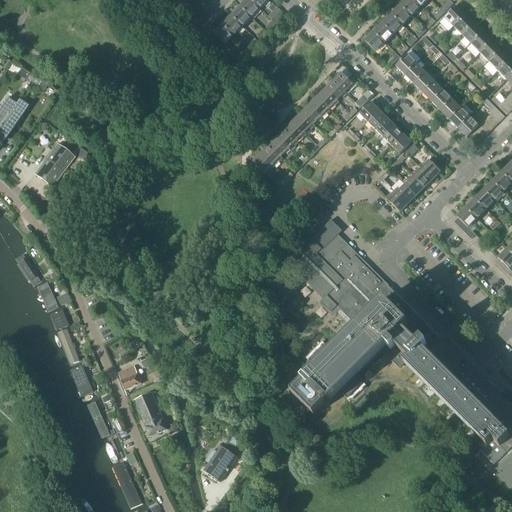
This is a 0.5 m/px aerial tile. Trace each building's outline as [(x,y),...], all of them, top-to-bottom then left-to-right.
[(191,7),(194,10),(201,3),(198,0),(191,7)] [(250,0),(246,0),(240,7),(251,18),(260,9),(250,0)] [(269,0),(250,0),(260,9),(269,0)] [(411,0),(405,0),(400,6),(411,17),(420,8),(411,0)] [(411,0),(420,8),(428,0),(411,0)] [(440,9),(441,10),(444,14),(453,5),(449,0),(440,9)] [(400,6),(391,15),(402,26),(411,17),(400,6)] [(240,7),(231,16),(242,27),(251,18),(240,7)] [(444,18),(453,28),(464,16),(455,7),(444,18)] [(434,17),(437,21),(444,14),(441,10),(434,17)] [(272,21),(276,25),(285,16),(283,14),(280,11),(271,21),(272,21)] [(391,15),(382,24),(393,35),(402,26),(391,15)] [(231,16),(222,25),(234,36),(242,27),(231,16)] [(453,28),(462,36),(473,25),(464,16),(453,28)] [(425,26),(428,30),(435,23),(432,19),(425,26)] [(276,25),(272,21),(265,28),(267,30),(269,31),(276,25)] [(382,24),(374,32),(385,43),(393,35),(382,24)] [(234,36),(222,25),(213,34),(225,45),(234,36)] [(462,36),(471,45),(482,34),(473,25),(462,36)] [(416,35),(419,38),(426,32),(423,28),(416,35)] [(259,39),(260,40),(267,34),(265,32),(263,30),(256,37),(259,39)] [(385,43),(374,32),(364,42),(376,53),(385,43)] [(471,45),(480,54),(491,43),(482,34),(471,45)] [(429,38),(436,45),(439,42),(432,35),(429,38)] [(407,44),(411,47),(417,41),(414,37),(407,44)] [(431,45),(424,38),(421,41),(428,48),(431,45)] [(250,48),(251,49),(258,42),(256,41),(254,39),(248,46),(250,48)] [(480,54),(489,63),(500,52),(491,43),(480,54)] [(438,47),(445,54),(448,51),(441,44),(438,47)] [(398,53),(402,56),(408,50),(405,46),(398,53)] [(440,54),(433,47),(430,50),(437,57),(440,54)] [(241,57),(242,58),(249,51),(248,50),(245,48),(239,55),(241,57)] [(489,63),(498,72),(509,60),(500,52),(489,63)] [(447,56),(454,63),(457,60),(450,53),(447,56)] [(386,63),(390,68),(400,58),(395,54),(386,63)] [(396,67),(405,76),(416,64),(407,55),(396,67)] [(449,63),(442,56),(439,59),(446,66),(449,63)] [(12,63),(7,61),(7,60),(1,69),(6,72),(12,63)] [(498,72),(506,81),(511,75),(511,63),(509,60),(498,72)] [(456,65),(463,72),(466,68),(459,62),(456,65)] [(405,76),(413,85),(425,73),(416,64),(405,76)] [(458,71),(451,65),(448,68),(454,75),(458,71)] [(465,74),(472,81),(475,77),(468,70),(465,74)] [(413,85),(422,94),(434,82),(425,73),(413,85)] [(467,80),(460,73),(457,77),(463,84),(467,80)] [(30,84),(31,83),(34,78),(29,74),(27,77),(25,81),(30,84)] [(341,74),(334,82),(347,95),(358,84),(358,85),(359,85),(351,77),(350,77),(351,78),(348,80),(341,74)] [(34,78),(31,83),(37,87),(41,82),(34,78)] [(473,83),(480,89),(484,86),(477,79),(473,83)] [(334,82),(326,89),(337,101),(342,97),(344,99),(347,95),(334,82)] [(422,94),(431,103),(443,91),(434,82),(422,94)] [(476,89),(469,82),(465,86),(472,93),(476,89)] [(482,91),(489,98),(493,95),(486,88),(482,91)] [(326,89),(318,97),(329,109),(334,105),(336,107),(339,103),(337,101),(326,89)] [(431,103),(440,111),(451,100),(443,91),(431,103)] [(485,98),(478,91),(474,95),(481,102),(485,98)] [(368,100),(363,96),(355,104),(360,109),(368,100)] [(318,97),(310,106),(321,118),(326,113),(327,115),(331,111),(329,109),(318,97)] [(491,100),(498,108),(502,104),(495,97),(491,100)] [(511,104),(507,99),(502,103),(511,112),(511,110),(511,104)] [(0,127),(14,106),(13,107),(5,101),(5,100),(0,106),(0,127)] [(440,111),(449,120),(460,109),(451,100),(440,111)] [(483,104),(493,113),(496,110),(487,100),(483,104)] [(14,106),(0,127),(0,136),(4,140),(5,140),(14,127),(16,128),(15,128),(16,129),(23,119),(22,119),(20,118),(27,109),(26,108),(26,109),(17,103),(18,103),(17,102),(14,107),(14,106)] [(365,125),(367,123),(379,111),(370,103),(359,114),(364,120),(362,121),(365,125)] [(502,103),(502,104),(498,108),(507,116),(511,112),(502,103)] [(310,106),(301,114),(313,126),(318,121),(319,123),(323,119),(321,118),(310,106)] [(449,120),(458,129),(469,118),(460,109),(449,120)] [(493,113),(492,114),(500,122),(505,118),(496,110),(493,113)] [(373,133),(375,131),(387,119),(379,111),(367,123),(372,128),(370,129),(373,133)] [(301,114),(293,122),(305,134),(310,129),(311,131),(315,127),(313,126),(301,114)] [(492,114),(488,118),(496,127),(500,122),(492,114)] [(467,139),(471,135),(475,131),(479,127),(469,118),(458,129),(467,139)] [(488,118),(483,122),(492,131),(496,127),(488,118)] [(381,141),(383,139),(395,127),(387,119),(375,131),(380,136),(378,138),(381,141)] [(293,122),(285,130),(297,142),(301,137),(303,139),(307,135),(305,134),(293,122)] [(483,122),(479,127),(488,135),(492,131),(483,122)] [(386,146),(390,149),(403,135),(395,127),(383,139),(388,144),(386,146)] [(479,127),(475,131),(483,139),(488,135),(479,127)] [(285,130),(277,138),(289,150),(293,145),(295,147),(299,144),(297,142),(285,130)] [(475,131),(471,135),(479,144),(483,139),(475,131)] [(357,133),(355,135),(352,138),(357,143),(360,140),(358,138),(360,136),(357,133)] [(403,135),(390,149),(392,152),(394,150),(399,155),(411,143),(403,135)] [(277,138),(269,146),(281,158),(285,153),(287,155),(291,152),(289,150),(277,138)] [(34,176),(51,188),(74,158),(57,145),(47,159),(34,176)] [(418,150),(414,146),(413,145),(405,154),(410,159),(418,150)] [(269,146),(261,154),(273,166),(277,161),(279,163),(282,160),(281,158),(269,146)] [(273,166),(261,154),(252,163),(264,174),(269,169),(271,171),(274,168),(273,166)] [(402,156),(397,162),(400,164),(405,159),(402,156)] [(418,167),(420,169),(432,181),(440,172),(428,161),(423,166),(421,164),(418,167)] [(382,162),(380,164),(379,165),(384,170),(387,168),(382,162)] [(400,164),(397,162),(392,167),(395,170),(400,164)] [(511,165),(510,164),(501,173),(511,183),(511,165)] [(410,175),(412,177),(424,189),(432,181),(420,169),(415,174),(413,172),(410,175)] [(511,183),(501,173),(493,181),(504,193),(511,184),(511,183)] [(402,183),(404,185),(416,197),(424,189),(412,177),(407,182),(405,180),(402,183)] [(493,181),(484,190),(495,202),(504,193),(493,181)] [(397,188),(394,191),(408,205),(416,197),(404,185),(399,190),(397,188)] [(484,190),(475,199),(486,211),(495,202),(484,190)] [(408,205),(394,191),(391,194),(393,196),(388,201),(399,213),(408,205)] [(475,199),(466,208),(477,219),(486,211),(475,199)] [(458,219),(466,227),(468,229),(468,228),(477,219),(466,208),(457,217),(458,219)] [(499,219),(502,223),(509,216),(506,213),(499,219)] [(454,223),(462,231),(466,227),(458,219),(454,223)] [(424,347),(427,345),(421,339),(421,340),(419,338),(421,336),(422,334),(422,331),(422,329),(422,326),(421,324),(419,322),(421,320),(416,315),(414,316),(409,312),(412,310),(388,286),(388,287),(355,254),(354,254),(352,251),(341,240),(340,242),(336,237),(342,231),(331,220),(311,240),(312,241),(307,246),(308,246),(289,264),(323,300),(320,303),(325,308),(324,309),(333,318),(340,310),(357,327),(307,377),(305,378),(302,381),(303,383),(295,394),(316,415),(325,404),(324,403),(327,400),(329,402),(330,400),(335,396),(341,402),(357,387),(350,380),(380,350),(399,369),(405,364),(486,445),(482,451),(496,465),(503,455),(506,452),(511,446),(511,405),(500,393),(499,395),(496,392),(497,391),(469,363),(462,370),(458,366),(464,360),(443,339),(429,352),(424,347)] [(490,228),(493,231),(493,232),(500,225),(497,221),(490,228)] [(466,227),(462,231),(471,240),(475,235),(468,228),(468,229),(466,227)] [(20,247),(32,264),(35,265),(38,263),(38,260),(26,243),(23,243),(20,245),(20,247)] [(499,260),(507,268),(509,270),(511,266),(511,253),(507,249),(498,259),(499,260)] [(495,264),(503,272),(507,268),(499,260),(495,264)] [(507,268),(503,272),(511,281),(511,280),(511,272),(509,270),(507,268)] [(44,282),(53,301),(56,302),(59,300),(60,298),(50,279),(47,278),(44,280),(44,282)] [(71,302),(68,296),(63,299),(65,304),(71,302)] [(57,308),(65,327),(67,328),(70,327),(71,325),(63,305),(60,304),(58,305),(57,308)] [(68,334),(75,354),(78,355),(80,354),(82,352),(74,332),(72,331),(69,332),(68,334)] [(146,354),(138,359),(143,367),(143,366),(144,368),(151,363),(150,360),(146,354)] [(78,363),(86,383),(89,384),(92,382),(93,380),(85,360),(82,359),(80,360),(78,363)] [(120,381),(124,391),(141,385),(134,367),(118,374),(121,381),(120,381)] [(161,379),(157,372),(149,376),(154,383),(161,379)] [(134,402),(142,420),(160,412),(152,394),(134,402)] [(95,403),(103,422),(105,423),(108,422),(109,419),(101,400),(98,399),(96,400),(95,403)] [(160,412),(142,420),(149,438),(167,430),(160,412)] [(245,437),(237,432),(229,436),(229,444),(236,449),(244,446),(245,437)] [(204,471),(220,483),(237,458),(221,447),(219,445),(217,448),(219,449),(204,471)] [(133,454),(130,455),(127,456),(132,466),(135,465),(137,464),(133,454)] [(133,494),(136,495),(139,494),(140,491),(131,472),(128,471),(126,472),(125,475),(133,494)]
